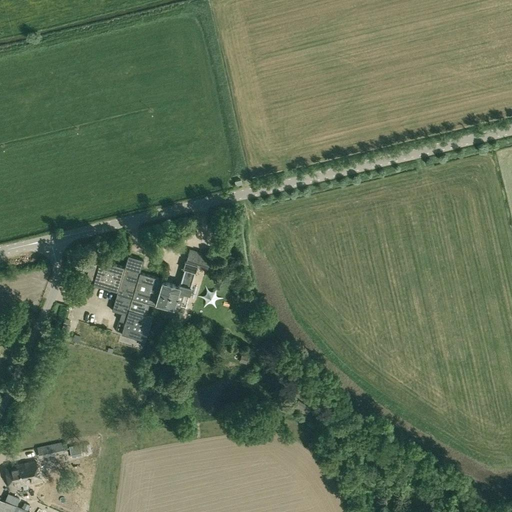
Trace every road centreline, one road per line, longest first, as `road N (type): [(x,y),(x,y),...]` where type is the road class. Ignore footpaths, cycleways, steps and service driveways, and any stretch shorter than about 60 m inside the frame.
road 1 (tertiary): [(0,252),(511,126)]
road 2 (track): [(0,415),(44,333),(54,297),(54,239)]
